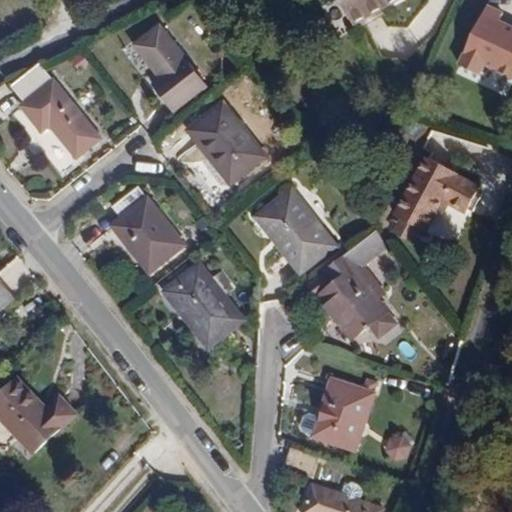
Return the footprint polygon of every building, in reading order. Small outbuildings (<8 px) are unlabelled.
[(338,0),(351,24),(396,0),(338,0)] [(506,88),(511,76),(511,27),(500,21),(504,12),(486,3),(456,64),(506,88)] [(161,104),(169,114),(205,85),(158,28),(135,48),(162,81),(155,87),(165,100),(161,104)] [(52,124),(79,156),(100,139),(38,64),(12,86),(25,102),(21,105),(43,132),(52,124)] [(189,128),(228,180),(260,155),(221,104),(189,128)] [(426,157),(394,216),(425,232),(436,213),(441,216),(448,204),(467,214),(469,210),(473,212),(482,195),(477,193),(480,189),(456,176),(457,174),(426,157)] [(113,222),(150,269),(180,245),(136,188),(113,207),(120,217),(113,222)] [(257,216),(300,270),(332,245),(289,190),(257,216)] [(336,285),(318,299),(350,340),(368,327),(377,339),(394,326),(375,300),(353,273),(361,266),(349,251),(325,269),(336,285)] [(198,264),(166,291),(210,343),(241,317),(198,264)] [(353,273),(375,300),(383,294),(361,266),(353,273)] [(0,313),(16,301),(0,280),(0,313)] [(313,434),(354,447),(373,392),(332,378),(313,434)] [(0,397),(0,417),(36,454),(75,414),(59,398),(47,410),(17,380),(0,397)] [(385,437),(388,462),(411,460),(409,434),(385,437)] [(320,454),(292,445),(285,468),(312,476),(320,454)] [(309,502),(306,511),(381,511),(382,511),(360,503),(363,491),(359,484),(352,483),(346,487),(343,497),(315,488),(314,492),(309,491),(306,501),(309,502)]
